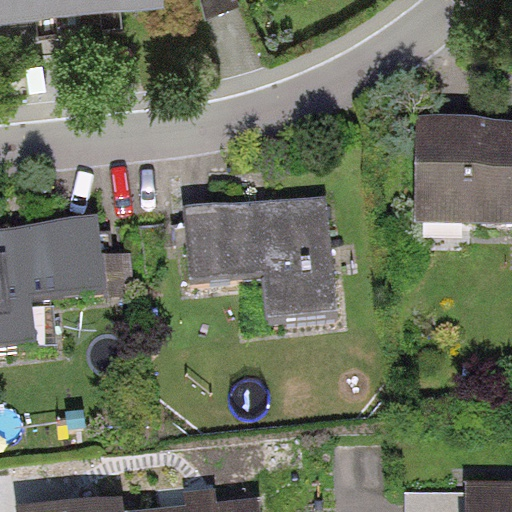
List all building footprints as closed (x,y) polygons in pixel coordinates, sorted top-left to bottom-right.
[(0,0),(0,12),(80,4),(79,0),(0,0)] [(203,0),(206,10),(243,1),(242,0),(203,0)] [(511,136),(423,139),(425,234),(511,232),(511,136)] [(329,215),(190,229),(196,295),(266,287),(271,337),(341,330),(329,215)] [(108,233),(0,244),(0,368),(44,364),(38,312),(115,303),(108,233)] [(511,511),(511,501),(464,503),(464,511),(511,511)]
